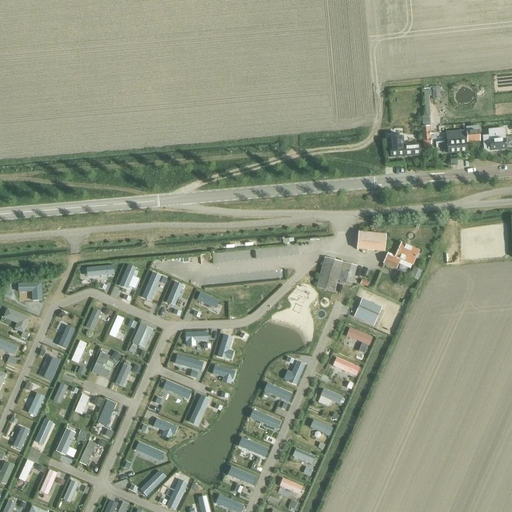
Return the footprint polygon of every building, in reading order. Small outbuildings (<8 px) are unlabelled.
[(421,127),(423,146),(431,146),(429,126),(421,127)] [(488,138),(483,139),(484,141),(485,152),(507,150),(506,136),(505,136),(504,129),(487,131),(488,138)] [(466,132),(467,143),(479,142),(478,131),(466,132)] [(446,134),(447,154),(467,153),(466,132),(446,134)] [(403,142),(402,142),(402,137),(388,139),(389,144),(390,159),(420,156),(419,146),(403,147),(403,142)] [(356,250),(384,252),(386,235),(357,233),(356,250)] [(399,260),(412,265),(418,251),(401,244),(395,257),(387,253),(383,264),(395,269),(399,260)] [(337,281),(351,285),(356,267),(324,258),(316,288),(334,293),(337,281)] [(404,281),(409,268),(400,265),(395,278),(404,281)] [(368,286),(365,294),(386,302),(389,293),(368,286)] [(17,322),(27,326),(33,310),(9,300),(5,310),(20,316),(17,322)] [(311,333),(318,318),(313,316),(306,331),(311,333)] [(117,317),(108,336),(115,338),(123,319),(117,317)] [(62,338),(71,341),(77,320),(69,318),(62,338)] [(352,320),(348,329),(373,339),(376,330),(352,320)] [(130,321),(127,327),(134,330),(136,324),(130,321)] [(140,325),(131,343),(144,349),(152,331),(140,325)] [(0,332),(0,347),(10,350),(8,357),(18,359),(20,352),(19,352),(21,342),(14,341),(15,335),(0,332)] [(75,350),(81,353),(88,341),(82,338),(75,350)] [(87,345),(94,348),(96,342),(90,339),(87,345)] [(57,369),(66,349),(57,346),(49,366),(57,369)] [(351,364),(355,357),(337,348),(334,356),(351,364)] [(100,353),(91,373),(106,379),(109,372),(101,369),(103,365),(105,366),(109,357),(100,353)] [(117,353),(112,360),(118,364),(122,357),(117,353)] [(86,367),(88,360),(80,358),(79,365),(86,367)] [(0,384),(2,385),(9,366),(0,362),(0,384)] [(128,381),(135,385),(138,379),(131,375),(128,381)] [(55,393),(63,397),(72,380),(63,376),(55,393)] [(29,406),(39,410),(48,389),(38,385),(29,406)] [(82,395),(74,412),(81,416),(89,398),(82,395)] [(95,398),(93,405),(99,408),(102,401),(95,398)] [(104,406),(96,424),(103,427),(111,409),(104,406)] [(67,418),(68,411),(62,410),(60,417),(67,418)] [(13,429),(19,415),(13,413),(7,427),(13,429)] [(24,419),(16,439),(25,442),(33,422),(24,419)] [(112,419),(108,426),(116,430),(120,423),(112,419)] [(41,429),(34,445),(40,448),(43,441),(45,442),(48,436),(46,435),(47,432),(41,429)] [(66,430),(55,452),(65,457),(75,434),(66,430)] [(298,440),(293,451),(316,461),(321,450),(298,440)] [(89,442),(79,463),(86,466),(96,445),(89,442)] [(0,460),(0,472),(10,476),(18,458),(8,454),(4,463),(0,460)] [(27,461),(18,480),(24,483),(33,464),(27,461)] [(287,470),(282,480),(304,490),(308,480),(287,470)] [(49,472),(40,491),(48,494),(56,475),(49,472)] [(71,482),(63,500),(69,503),(78,485),(71,482)] [(299,503),(301,494),(294,492),(292,501),(299,503)] [(9,501),(4,511),(11,511),(16,503),(9,501)]
